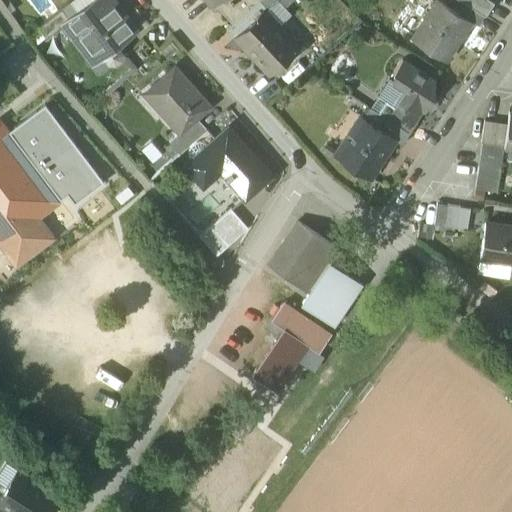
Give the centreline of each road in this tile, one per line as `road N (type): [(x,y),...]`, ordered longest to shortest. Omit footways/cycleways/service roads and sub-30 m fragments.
road 1 (residential): [(0,14),(34,64),(232,289)]
road 2 (residential): [(309,172),(385,228),(511,43)]
road 3 (residential): [(232,289),(87,511)]
road 4 (residential): [(157,0),(309,172)]
road 5 (unknown): [(199,340),(102,343),(21,302)]
road 6 (track): [(385,228),(511,323)]
road 7 (residential): [(309,172),(232,289)]
